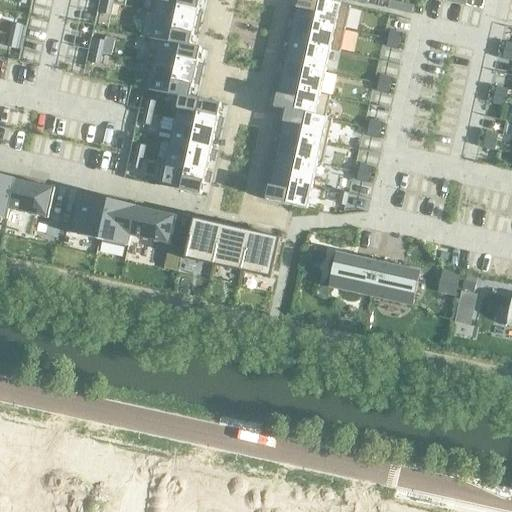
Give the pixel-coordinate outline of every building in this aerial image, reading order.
[(157,0),(155,13),(197,22),(201,0),(157,0)] [(321,0),(300,0),(297,18),(346,29),(351,6),(321,0)] [(390,1),(388,8),(400,11),(402,3),(390,1)] [(402,3),(400,11),(412,13),(413,6),(402,3)] [(150,15),(144,39),(154,41),(154,40),(178,45),(178,44),(191,47),(197,22),(155,13),(154,16),(150,15)] [(297,18),(292,41),(331,50),(331,51),(340,53),(346,29),(297,18)] [(12,29),(11,35),(19,37),(21,25),(13,24),(12,29)] [(390,31),(389,39),(400,42),(402,34),(390,31)] [(11,35),(8,47),(16,49),(19,37),(11,35)] [(389,39),(387,47),(398,50),(400,42),(389,39)] [(154,41),(149,65),(153,66),(154,65),(196,74),(202,49),(191,47),(178,44),(178,45),(154,40),(154,41)] [(292,41),(287,63),(326,72),(331,51),(331,50),(292,41)] [(511,53),(505,51),(503,59),(511,61),(511,53)] [(287,63),(282,85),(321,94),(321,93),(326,72),(287,63)] [(153,66),(148,91),(181,99),(182,97),(191,100),(191,98),(196,74),(154,65),(153,66)] [(380,76),(379,84),(390,87),(392,79),(380,76)] [(379,84),(377,92),(388,95),(390,87),(379,84)] [(282,85),(277,108),(289,110),(289,109),(325,118),(331,96),(321,93),(321,94),(282,85)] [(496,88),(495,96),(507,99),(508,91),(496,88)] [(495,96),(493,104),(505,106),(507,99),(495,96)] [(181,99),(177,119),(217,128),(222,105),(191,98),(191,100),(182,97),(181,99)] [(289,110),(283,133),(327,143),(332,119),(325,118),(289,109),(289,110)] [(177,119),(172,141),(212,150),(217,128),(177,119)] [(370,121),(369,129),(380,131),(382,123),(370,121)] [(369,129),(367,137),(378,139),(380,131),(369,129)] [(283,133),(278,155),(318,164),(318,165),(322,166),(327,143),(283,133)] [(487,133),(485,140),(497,143),(498,135),(487,133)] [(485,140),(483,148),(495,151),(497,143),(485,140)] [(167,163),(167,164),(207,173),(212,150),(172,141),(167,163)] [(278,155),(273,178),(313,186),(318,165),(318,164),(278,155)] [(164,162),(158,186),(202,196),(207,173),(167,164),(167,163),(164,162)] [(361,165),(359,173),(371,176),(372,168),(361,165)] [(359,173),(357,181),(369,184),(371,176),(359,173)] [(0,218),(3,219),(8,220),(10,210),(17,180),(0,176),(0,218)] [(273,178),(268,201),(308,209),(313,186),(273,178)] [(17,180),(10,210),(33,215),(49,219),(56,189),(17,180)] [(341,193),(338,204),(346,206),(349,194),(341,193)] [(78,195),(70,233),(99,240),(108,201),(78,195)] [(108,201),(99,240),(129,247),(131,237),(137,207),(108,201)] [(137,207),(131,237),(171,246),(177,216),(137,207)] [(194,218),(185,259),(214,266),(223,225),(194,218)] [(223,225),(214,266),(243,272),(252,231),(223,225)] [(252,231),(243,272),(271,279),(281,238),(252,231)] [(316,247),(314,255),(326,257),(327,249),(316,247)] [(441,255),(440,259),(448,261),(449,257),(450,254),(442,252),(441,255)] [(338,253),(330,289),(372,298),(380,262),(338,253)] [(380,262),(372,298),(414,308),(422,272),(380,262)] [(448,276),(445,292),(456,295),(460,279),(448,276)] [(465,282),(463,289),(475,292),(476,284),(465,282)] [(462,292),(456,323),(470,326),(477,295),(462,292)]
